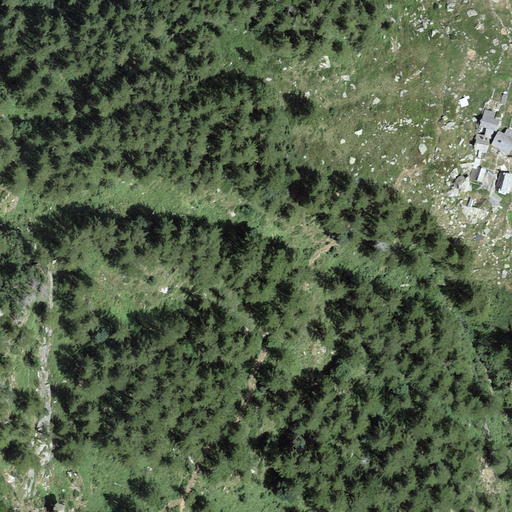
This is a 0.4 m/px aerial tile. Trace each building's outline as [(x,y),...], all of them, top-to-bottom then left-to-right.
[(495,113),(485,110),(480,126),(496,131),(499,120),(494,118),(495,113)] [(508,155),(511,148),(511,131),(507,129),(504,135),(498,132),(491,145),(508,155)] [(485,136),(477,134),(473,149),(486,152),(489,141),(484,140),(485,136)] [(482,182),(486,170),(477,167),(476,171),(473,169),(470,178),(482,182)] [(511,178),(511,175),(500,172),(495,189),(508,192),(511,178)] [(502,199),(494,192),(487,200),(494,207),(502,199)]
